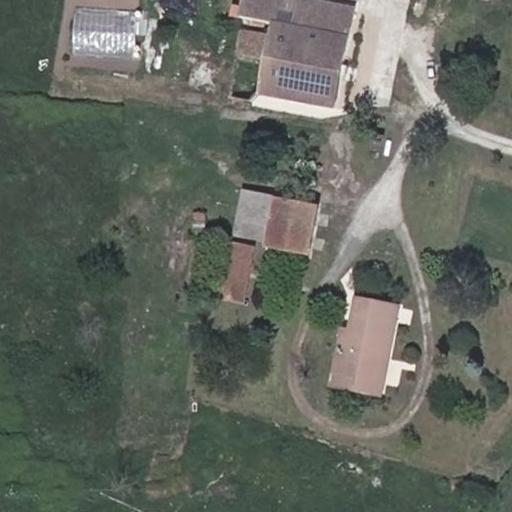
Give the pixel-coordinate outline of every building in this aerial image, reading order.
[(144,0),(140,23),(177,30),(183,4),(160,0),(144,0)] [(252,58),(332,73),(345,4),(332,2),(332,0),(237,0),(226,62),(249,66),(252,58)] [(79,12),(76,53),(136,58),(138,17),(79,12)] [(274,171),(318,180),(321,161),(278,152),(274,171)] [(267,206),(311,214),(318,180),(274,171),(267,206)] [(213,266),(247,270),(252,211),(218,207),(213,266)] [(388,320),(396,321),(406,271),(363,262),(358,293),(347,291),(338,342),(383,351),(388,320)]
